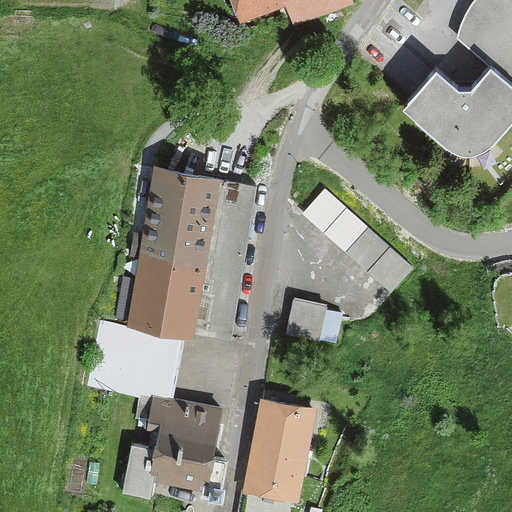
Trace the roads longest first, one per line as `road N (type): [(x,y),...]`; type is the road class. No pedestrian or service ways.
road 1 (unclassified): [(223,511),(271,209),(295,123)]
road 2 (residential): [(295,123),(434,236),(464,246),(511,245)]
road 3 (unclassified): [(295,123),(379,0)]
